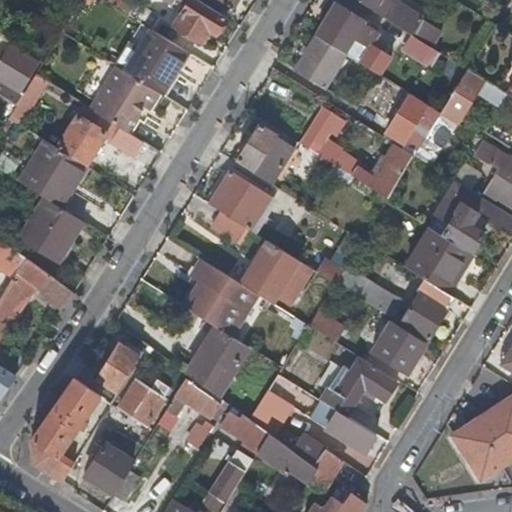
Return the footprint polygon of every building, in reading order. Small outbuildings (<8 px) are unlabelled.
[(132,0),(127,0),(121,11),(140,23),(151,29),(159,16),(132,0)] [(216,34),(227,17),(199,0),(168,0),(172,2),(173,0),(180,0),(188,4),(175,25),(202,42),(209,31),(216,34)] [(215,0),(233,10),(239,0),(215,0)] [(356,0),(375,12),(381,0),(356,0)] [(391,0),(385,0),(377,13),(387,19),(413,36),(424,19),(398,2),(397,3),(391,0)] [(346,53),(355,38),(367,20),(338,2),(317,36),(346,53)] [(125,72),(151,29),(140,23),(114,65),(115,66),(125,72)] [(151,29),(125,72),(159,93),(162,95),(188,52),(151,29)] [(325,87),(346,53),(317,36),(296,69),(325,87)] [(404,49),(432,67),(441,53),(413,36),(404,49)] [(370,46),(356,38),(346,53),(360,62),(380,75),(391,56),(371,43),(370,46)] [(39,63),(11,46),(4,57),(0,54),(0,55),(0,63),(0,64),(0,95),(3,97),(16,105),(24,94),(21,92),(39,63)] [(149,110),(159,93),(125,72),(115,66),(89,108),(129,133),(145,107),(149,110)] [(479,89),(485,80),(469,70),(442,113),(452,119),(458,123),(479,89)] [(20,125),(47,82),(35,75),(24,94),(16,105),(11,114),(9,117),(20,125)] [(490,95),(496,87),(485,80),(479,89),(490,95)] [(511,98),(504,94),(496,107),(511,117),(511,98)] [(422,117),(430,105),(412,95),(388,133),(405,144),(411,135),(422,117)] [(0,102),(0,107),(11,114),(16,105),(3,97),(0,102)] [(134,157),(143,142),(129,133),(89,108),(85,105),(58,148),(82,163),(87,166),(104,138),(134,157)] [(324,110),(303,144),(321,156),(344,170),(389,197),(414,157),(396,145),(376,178),(357,167),(359,164),(322,142),(337,118),(324,110)] [(425,161),(452,119),(442,113),(415,155),(425,161)] [(427,120),(422,117),(411,135),(416,138),(427,120)] [(256,171),(254,174),(275,187),(298,149),(278,136),(278,135),(260,124),(237,160),(256,171)] [(469,144),(480,151),(487,140),(475,134),(469,144)] [(46,140),(20,183),(45,198),(61,207),(73,189),(68,186),(82,163),(58,148),(46,140)] [(511,207),(511,156),(487,140),(480,151),(477,156),(500,170),(495,178),(506,184),(503,189),(498,186),(495,191),(500,194),(497,199),(505,203),(511,207)] [(336,183),(344,170),(321,156),(313,169),(336,183)] [(73,189),(61,207),(65,210),(91,168),(87,166),(82,163),(68,186),(73,189)] [(228,214),(227,216),(246,227),(251,231),(272,197),(231,172),(211,204),(228,214)] [(448,223),(441,234),(472,253),(485,233),(470,224),(477,213),(511,235),(511,232),(511,215),(502,209),(494,204),(456,180),(434,215),(448,223)] [(60,261),(84,221),(65,210),(61,207),(45,198),(21,238),(60,261)] [(505,203),(497,199),(494,204),(502,209),(505,203)] [(237,242),(246,227),(227,216),(221,213),(212,227),(237,242)] [(464,269),(473,254),(472,253),(441,234),(431,228),(407,268),(425,279),(444,291),(460,266),(464,269)] [(0,267),(15,277),(26,258),(0,239),(0,267)] [(306,265),(268,241),(242,284),(258,294),(275,305),(283,291),(289,294),(306,265)] [(325,257),(317,271),(330,279),(336,283),(337,283),(345,269),(325,257)] [(40,292),(63,309),(74,293),(26,258),(15,277),(0,300),(0,340),(37,286),(42,289),(40,292)] [(217,328),(231,337),(258,294),(203,260),(192,278),(201,284),(186,308),(217,328)] [(429,341),(456,298),(444,291),(425,279),(417,292),(419,293),(401,322),(429,341)] [(358,283),(352,292),(394,319),(400,309),(358,283)] [(345,328),(319,311),(318,313),(310,325),(336,342),(345,328)] [(428,343),(394,321),(373,353),(408,375),(428,343)] [(217,328),(188,375),(189,376),(219,398),(250,348),(217,328)] [(511,336),(498,359),(510,366),(511,361),(511,336)] [(110,405),(142,358),(134,352),(122,345),(97,381),(95,380),(88,390),(101,399),(110,405)] [(134,352),(142,358),(145,353),(136,348),(134,352)] [(398,384),(360,360),(352,371),(343,366),(322,401),(343,414),(347,417),(363,392),(374,399),(376,395),(387,401),(398,384)] [(0,397),(2,399),(17,376),(0,365),(0,397)] [(271,435),(302,388),(279,375),(251,421),(271,435)] [(85,422),(101,399),(88,390),(75,380),(32,441),(36,466),(63,483),(75,464),(62,455),(80,428),(84,431),(89,425),(85,422)] [(151,390),(135,380),(118,407),(148,426),(171,389),(157,380),(151,390)] [(221,407),(186,382),(167,412),(176,418),(186,404),(211,421),(221,407)] [(511,459),(511,397),(454,436),(481,479),(511,459)] [(222,426),(261,451),(271,435),(251,421),(245,416),(242,420),(230,413),(222,426)] [(332,431),(336,433),(347,417),(343,414),(332,431)] [(366,453),(377,435),(347,417),(336,433),(366,453)] [(210,434),(200,427),(188,444),(199,451),(210,434)] [(307,478),(315,467),(293,451),(271,435),(261,451),(260,453),(286,472),(290,465),(307,478)] [(304,435),(293,451),(315,467),(326,451),(327,450),(304,435)] [(133,461),(107,444),(86,476),(112,493),(133,461)] [(205,506),(214,511),(222,511),(228,504),(227,504),(253,460),(240,451),(205,506)] [(322,495),(343,462),(326,451),(315,467),(319,470),(306,491),(311,495),(315,490),(322,495)] [(140,478),(129,471),(114,495),(125,502),(140,478)] [(310,511),(362,511),(368,504),(356,497),(351,494),(344,505),(332,498),(325,509),(316,503),(310,511)] [(190,511),(176,503),(170,511),(190,511)]
